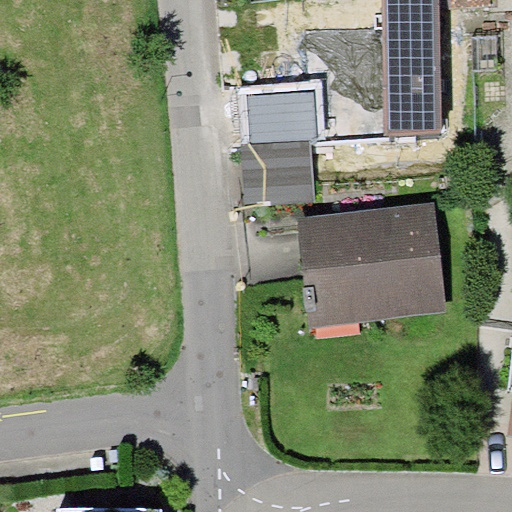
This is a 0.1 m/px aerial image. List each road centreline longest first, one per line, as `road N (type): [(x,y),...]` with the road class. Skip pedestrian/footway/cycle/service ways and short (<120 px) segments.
road 1 (residential): [(170,0),(214,403)]
road 2 (residential): [(275,511),(376,495),(511,505)]
road 3 (residential): [(0,428),(214,403)]
